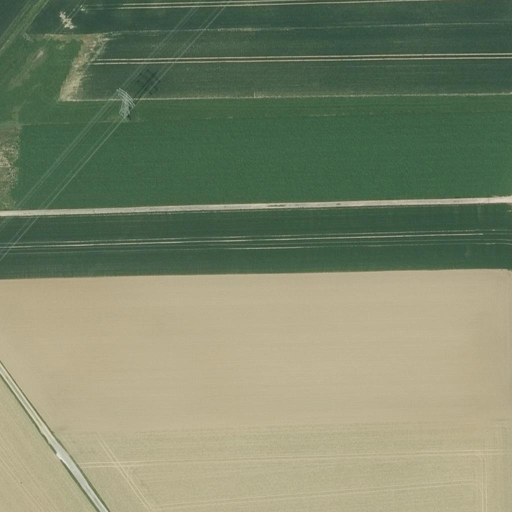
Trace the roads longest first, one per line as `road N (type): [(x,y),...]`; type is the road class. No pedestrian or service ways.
road 1 (track): [(0,215),(511,201)]
road 2 (track): [(104,511),(0,370)]
